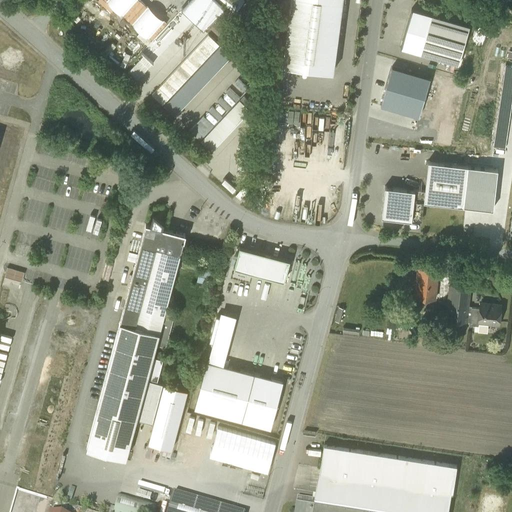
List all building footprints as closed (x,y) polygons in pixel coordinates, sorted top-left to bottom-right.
[(290,0),(282,65),(333,72),(342,0),(290,0)] [(469,26),(411,9),(400,47),(458,64),(469,26)] [(231,56),(220,46),(164,106),(175,116),(231,56)] [(511,102),(511,65),(506,64),(493,146),(505,148),(511,102)] [(424,74),(395,65),(385,98),(415,106),(424,74)] [(117,118),(121,114),(108,101),(104,105),(117,118)] [(468,165),(428,160),(425,191),(424,201),(463,205),(468,165)] [(498,168),(468,165),(463,205),(493,209),(498,168)] [(243,186),(235,195),(239,199),(247,190),(243,186)] [(415,189),(385,186),(381,216),(411,220),(411,219),(414,199),(415,189)] [(425,191),(415,189),(414,199),(424,201),(425,191)] [(424,201),(414,199),(411,219),(421,220),(424,201)] [(151,225),(146,223),(123,311),(89,438),(86,447),(126,458),(136,418),(146,380),(147,378),(152,357),(156,344),(165,311),(185,234),(161,227),(162,222),(154,215),(151,225)] [(290,259),(239,245),(234,268),(284,281),(290,259)] [(438,268),(418,266),(415,296),(435,298),(438,268)] [(23,280),(25,269),(9,267),(8,277),(23,280)] [(210,272),(200,270),(197,281),(208,284),(210,272)] [(469,287),(450,285),(446,319),(466,321),(467,306),(469,287)] [(500,304),(480,302),(479,308),(478,321),(479,321),(486,322),(488,323),(495,324),(497,323),(498,323),(500,304)] [(479,308),(467,306),(466,321),(469,321),(468,325),(478,326),(479,321),(478,321),(479,308)] [(174,314),(165,311),(156,344),(166,347),(174,314)] [(236,315),(221,311),(208,360),(223,364),(236,315)] [(163,360),(152,357),(147,378),(157,381),(163,360)] [(283,381),(207,360),(194,408),(271,428),(283,381)] [(162,384),(146,380),(136,418),(152,423),(162,384)] [(172,449),(187,390),(164,384),(148,443),(172,449)] [(448,511),(456,465),(324,444),(315,500),(314,506),(350,511),(448,511)] [(154,511),(157,503),(119,493),(113,511),(154,511)] [(237,511),(173,493),(167,511),(237,511)] [(315,500),(297,497),(296,504),(314,506),(315,500)]
